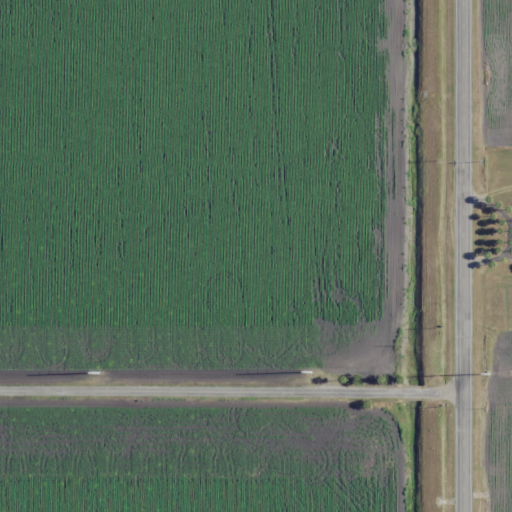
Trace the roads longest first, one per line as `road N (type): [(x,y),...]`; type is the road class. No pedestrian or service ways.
road 1 (tertiary): [(463,0),(464,511)]
road 2 (track): [(464,391),(0,391)]
